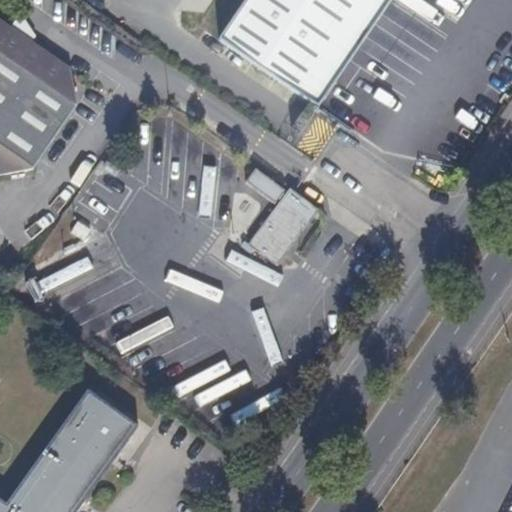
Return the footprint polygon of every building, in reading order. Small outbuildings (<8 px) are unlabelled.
[(318,72),(367,0),(247,0),(218,42),(318,110),(336,84),(318,72)] [(33,34),(20,14),(10,30),(31,44),(36,37),(33,34)] [(77,107),(71,72),(31,44),(10,30),(0,22),(0,176),(33,170),(77,107)] [(285,191),(255,169),(246,183),(275,205),(285,191)] [(277,266),(318,211),(290,190),(248,245),(277,266)] [(6,506),(0,501),(0,511),(76,511),(137,428),(88,393),(6,506)]
